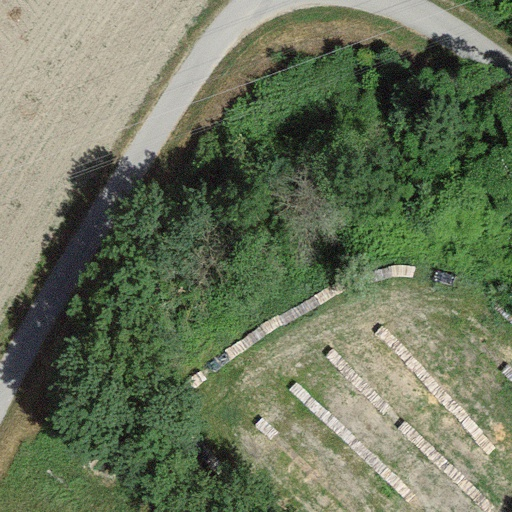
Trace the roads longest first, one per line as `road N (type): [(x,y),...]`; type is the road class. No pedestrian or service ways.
road 1 (unclassified): [(0,389),(37,307),(190,70),(249,5),(269,0)]
road 2 (unclassified): [(376,0),(432,15),(511,74)]
